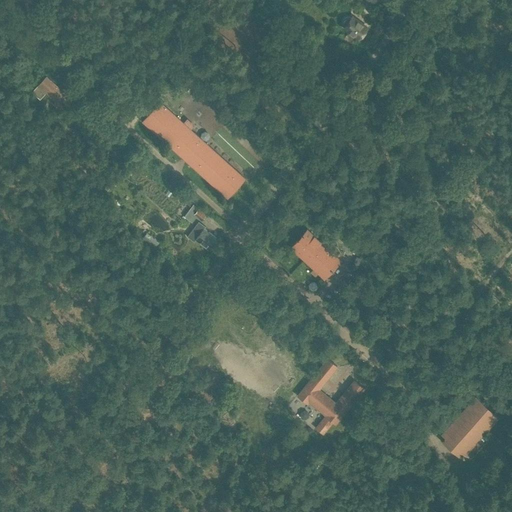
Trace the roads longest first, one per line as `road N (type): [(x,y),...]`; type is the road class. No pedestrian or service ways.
road 1 (track): [(158,346),(0,204)]
road 2 (track): [(0,16),(137,137)]
